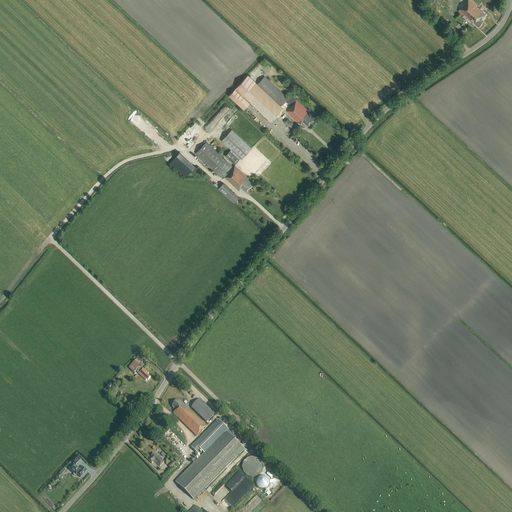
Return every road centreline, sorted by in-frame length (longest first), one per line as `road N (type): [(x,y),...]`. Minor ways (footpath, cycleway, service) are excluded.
road 1 (unclassified): [(62,511),(357,139),(497,30),(510,1)]
road 2 (track): [(317,511),(243,439),(248,431),(51,238),(0,302)]
road 3 (track): [(223,511),(187,503),(170,483),(190,444),(225,408)]
